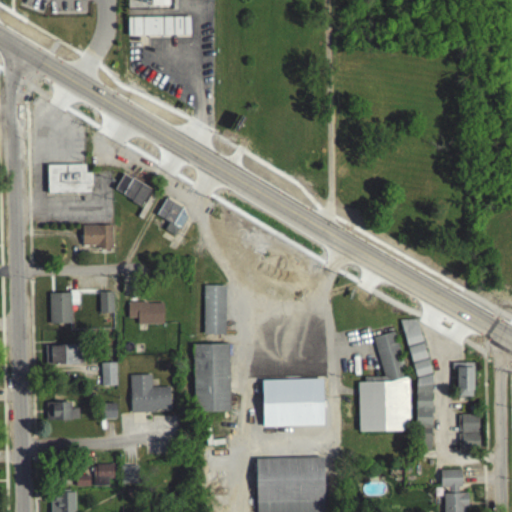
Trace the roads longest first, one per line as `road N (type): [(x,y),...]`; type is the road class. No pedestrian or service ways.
road 1 (primary): [(511,332),(0,36)]
road 2 (residential): [(19,511),(8,93),(23,50)]
road 3 (residential): [(333,229),(326,0)]
road 4 (residential): [(497,511),(498,363),(511,332)]
road 5 (residential): [(18,453),(169,439)]
